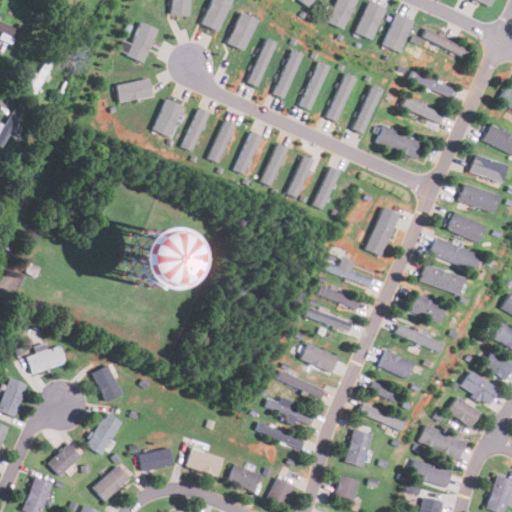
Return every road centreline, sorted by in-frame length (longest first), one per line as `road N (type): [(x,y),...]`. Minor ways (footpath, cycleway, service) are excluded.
road 1 (residential): [(511,6),(332,417),(303,511)]
road 2 (residential): [(429,188),(211,90),(188,60)]
road 3 (residential): [(244,511),(177,487),(153,491),(127,511)]
